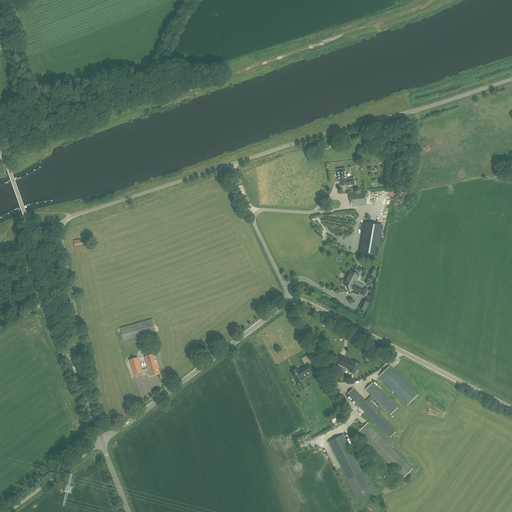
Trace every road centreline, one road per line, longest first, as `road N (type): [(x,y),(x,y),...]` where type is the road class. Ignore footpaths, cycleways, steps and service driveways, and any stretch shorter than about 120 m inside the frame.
road 1 (unclassified): [(511,79),(71,217)]
road 2 (track): [(182,91),(439,0)]
road 3 (unclassified): [(511,409),(290,302)]
road 4 (unclassified): [(0,116),(151,68),(193,0)]
road 5 (unclassified): [(102,441),(290,302)]
road 6 (unclassified): [(73,358),(4,154)]
road 7 (unclassified): [(84,389),(59,235),(71,217)]
road 8 (unclassified): [(73,358),(60,349),(21,248),(1,242)]
